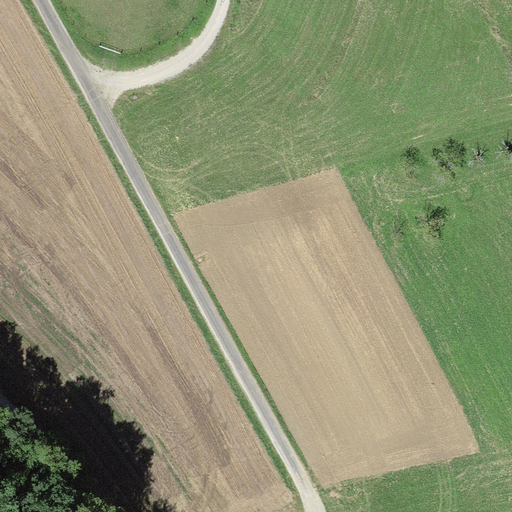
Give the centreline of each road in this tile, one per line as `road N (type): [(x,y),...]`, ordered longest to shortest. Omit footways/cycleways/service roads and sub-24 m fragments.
road 1 (track): [(311,509),(293,461),(38,0)]
road 2 (track): [(216,0),(186,55),(92,95)]
road 3 (track): [(76,511),(0,416)]
